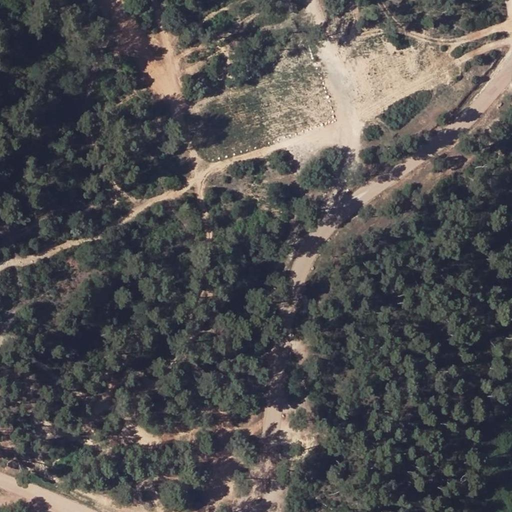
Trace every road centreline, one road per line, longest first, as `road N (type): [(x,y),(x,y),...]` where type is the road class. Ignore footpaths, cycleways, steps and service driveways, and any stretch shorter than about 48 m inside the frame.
road 1 (unclassified): [(511,73),(478,115),(429,153),(356,188),(322,217),(296,266),(273,436),(241,511)]
road 2 (track): [(356,188),(340,77),(315,0)]
